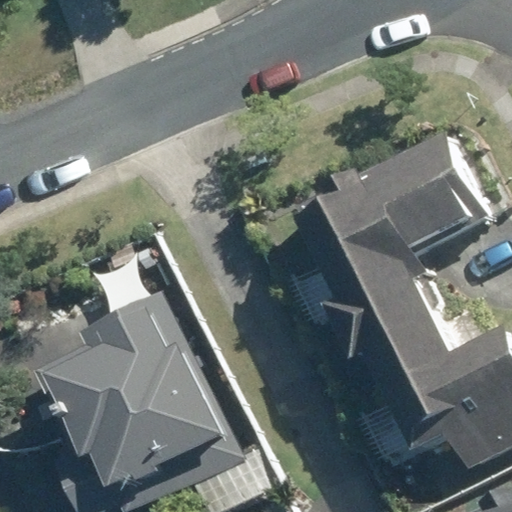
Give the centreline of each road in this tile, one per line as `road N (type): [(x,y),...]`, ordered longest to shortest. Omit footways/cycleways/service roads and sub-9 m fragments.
road 1 (unknown): [(128,109),(333,511)]
road 2 (residential): [(0,163),(245,60),(363,0)]
